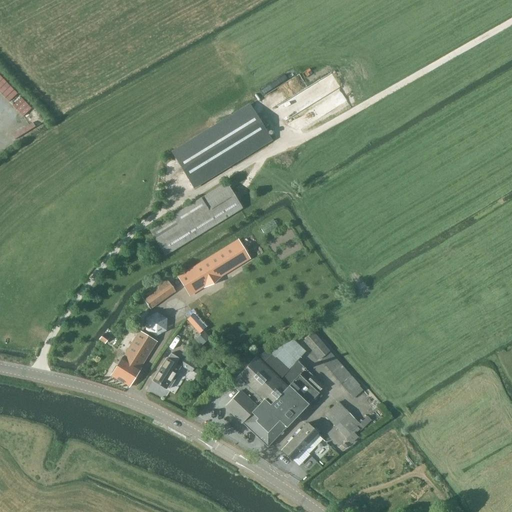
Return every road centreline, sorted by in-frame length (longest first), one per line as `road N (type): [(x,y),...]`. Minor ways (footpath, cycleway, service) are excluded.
road 1 (tertiary): [(318,511),(158,413),(0,367)]
road 2 (track): [(400,405),(411,420),(340,511)]
